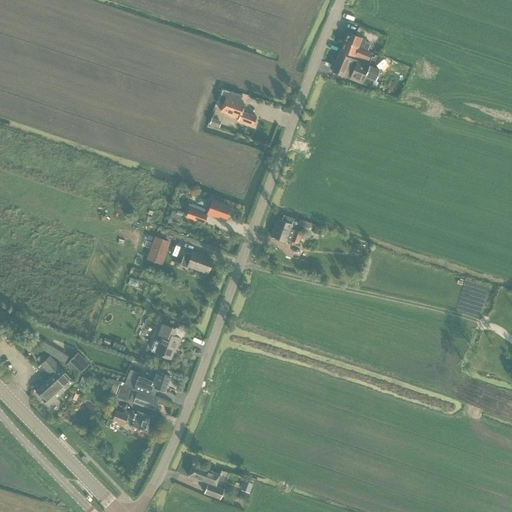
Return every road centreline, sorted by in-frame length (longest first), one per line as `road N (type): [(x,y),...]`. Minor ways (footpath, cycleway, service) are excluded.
road 1 (tertiary): [(135,511),(178,434),(340,0)]
road 2 (primary): [(118,511),(0,390)]
road 3 (unclassified): [(0,414),(91,511)]
